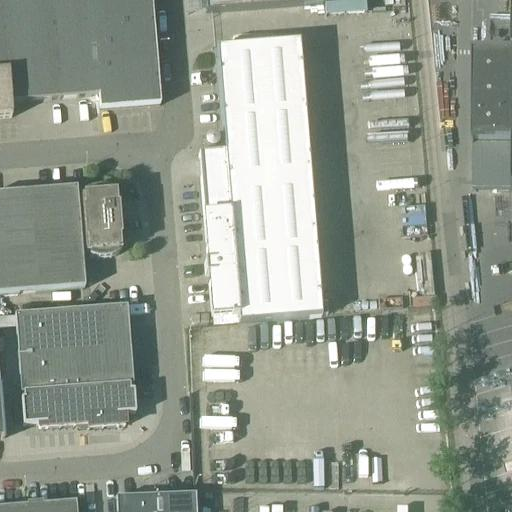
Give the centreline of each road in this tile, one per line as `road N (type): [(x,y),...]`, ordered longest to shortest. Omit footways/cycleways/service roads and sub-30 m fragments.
road 1 (unclassified): [(477,511),(423,0)]
road 2 (unclassified): [(0,471),(142,461),(169,441),(152,146)]
road 3 (unclassified): [(152,146),(169,141),(179,118),(170,0)]
road 4 (unclassified): [(0,159),(152,146)]
